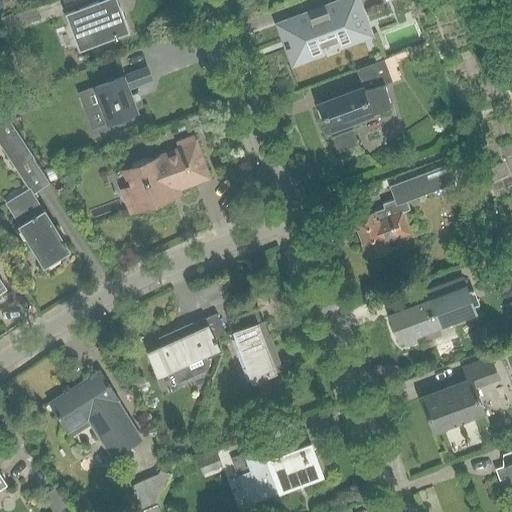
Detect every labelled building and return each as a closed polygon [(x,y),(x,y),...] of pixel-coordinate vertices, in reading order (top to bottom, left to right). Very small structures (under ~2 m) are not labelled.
[(97,42),(130,29),(121,6),(119,6),(116,0),(101,0),(67,13),(79,47),(97,40),(97,42)] [(363,39),(370,36),(361,13),(356,0),(346,0),(278,26),(284,42),(288,40),(291,48),(287,49),(293,65),(324,53),(322,48),(337,42),(339,48),(363,39)] [(40,19),(36,9),(4,21),(7,31),(40,19)] [(391,107),(386,85),(398,81),(390,59),(357,72),(363,88),(320,104),(329,130),(332,129),(340,152),(357,146),(348,123),(391,107)] [(146,67),(79,93),(85,111),(101,105),(108,124),(137,112),(129,89),(151,80),(146,67)] [(1,108),(0,108),(0,145),(16,170),(34,158),(1,108)] [(178,188),(209,176),(194,135),(178,141),(181,150),(125,170),(132,187),(124,190),(132,212),(180,194),(178,188)] [(454,181),(449,165),(391,186),(397,202),(454,181)] [(46,173),(50,182),(56,179),(52,170),(46,173)] [(71,250),(46,211),(35,193),(10,208),(21,226),(46,265),(71,250)] [(410,232),(403,213),(410,210),(406,200),(355,220),(369,257),(389,250),(386,241),(410,232)] [(489,234),(476,238),(480,249),(493,244),(489,234)] [(511,270),(506,255),(505,255),(486,262),(494,286),(511,279),(511,270)] [(425,302),(391,314),(401,341),(404,340),(406,343),(417,340),(415,336),(476,313),(463,278),(445,284),(444,282),(421,291),(425,302)] [(216,315),(203,320),(160,340),(163,347),(149,354),(158,376),(173,369),(179,383),(207,371),(210,363),(208,359),(220,354),(215,343),(217,341),(216,339),(213,340),(212,339),(224,334),(216,315)] [(248,383),(282,370),(264,323),(230,336),(248,383)] [(475,388),(499,379),(491,357),(462,368),(467,381),(422,399),(434,432),(484,413),(475,388)] [(114,459),(144,441),(119,401),(121,399),(103,372),(51,405),(68,433),(89,419),(114,459)] [(281,491),(322,475),(310,445),(275,458),(270,445),(232,460),(239,478),(252,473),(256,484),(275,477),(281,491)] [(511,452),(504,456),(504,467),(497,470),(500,480),(511,476),(511,475),(511,452)] [(217,454),(197,461),(202,474),(222,467),(217,454)] [(142,511),(156,506),(170,476),(160,472),(158,475),(131,487),(142,511)] [(72,511),(56,489),(43,498),(52,511),(72,511)]
